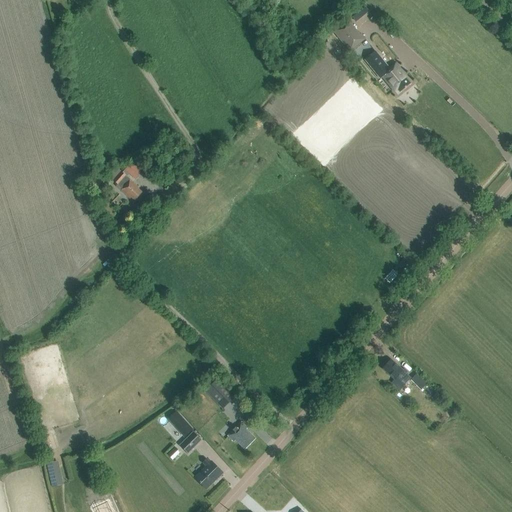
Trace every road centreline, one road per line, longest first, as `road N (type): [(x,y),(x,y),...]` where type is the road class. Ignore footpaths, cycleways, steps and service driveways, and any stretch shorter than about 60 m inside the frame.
road 1 (track): [(294,427),(127,261),(131,236),(198,160),(109,0)]
road 2 (tertiary): [(218,511),(511,182)]
